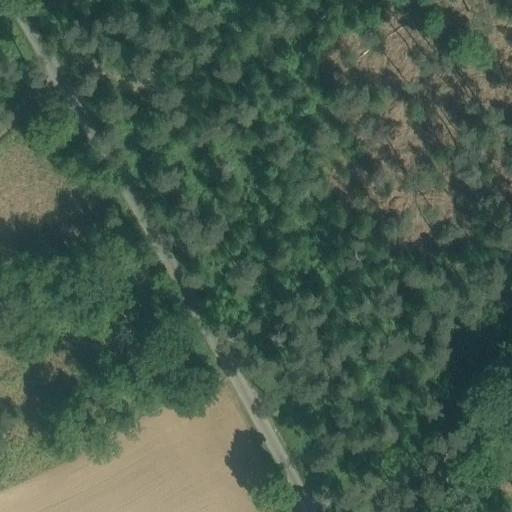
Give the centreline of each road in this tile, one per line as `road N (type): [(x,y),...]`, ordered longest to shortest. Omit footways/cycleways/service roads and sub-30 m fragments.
road 1 (unclassified): [(4,0),(308,511)]
road 2 (track): [(511,381),(433,511)]
